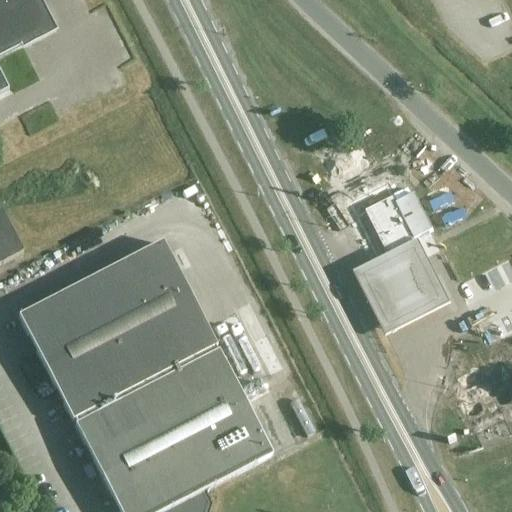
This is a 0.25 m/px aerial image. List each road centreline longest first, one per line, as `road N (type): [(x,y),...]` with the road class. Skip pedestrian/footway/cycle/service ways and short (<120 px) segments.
road 1 (primary): [(458,511),(193,0)]
road 2 (primary): [(172,0),(429,511)]
road 3 (unclassified): [(511,196),(303,0)]
